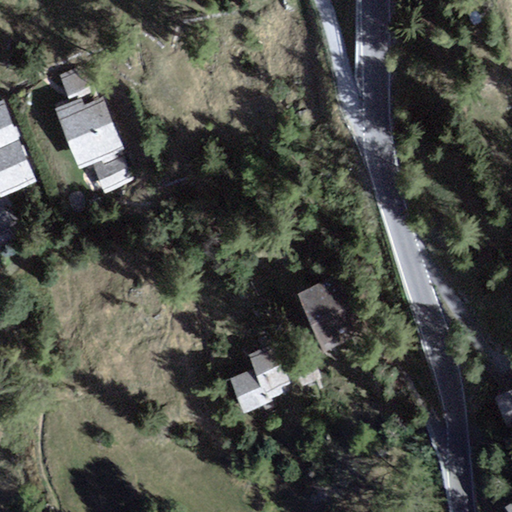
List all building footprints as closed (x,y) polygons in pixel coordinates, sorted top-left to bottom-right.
[(48,72),(54,94),(68,90),(61,68),(48,72)] [(104,96),(52,111),(68,164),(119,149),(104,96)] [(0,113),(0,188),(22,181),(0,113)] [(331,278),(286,294),(306,351),(352,335),(331,278)] [(291,381),(280,345),(245,356),(250,372),(222,380),(232,414),(279,401),(274,386),(291,381)] [(511,378),(496,385),(508,417),(511,415),(511,378)]
